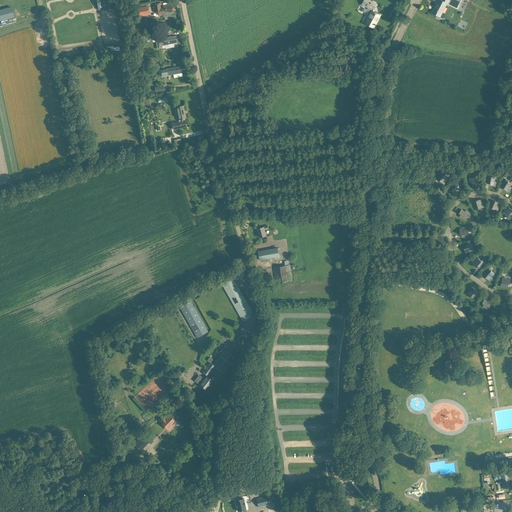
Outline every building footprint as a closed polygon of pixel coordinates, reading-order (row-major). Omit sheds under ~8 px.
[(364,0),(362,5),(368,8),(367,9),(366,12),(370,14),(371,14),(366,24),(369,25),(374,28),(377,21),(376,20),(379,15),(373,12),(375,9),(376,5),(371,3),(371,2),(368,0),(364,0)] [(436,3),(432,12),(436,15),(440,17),(442,18),(445,14),(442,13),(447,4),(450,5),(457,9),(460,10),(464,1),(462,0),(436,0),(435,3),(436,3)] [(160,3),(152,4),(154,12),(158,11),(159,15),(163,15),(164,16),(167,15),(167,17),(171,16),(170,13),(174,13),(172,4),(168,5),(163,6),(163,8),(160,8),(159,4),(161,4),(160,3)] [(12,7),(0,10),(0,20),(0,21),(14,17),(12,7)] [(149,15),(149,14),(148,7),(138,8),(139,16),(149,15)] [(146,36),(140,37),(141,42),(146,41),(156,39),(156,41),(158,49),(162,48),(165,48),(169,47),(173,46),(173,45),(173,43),(177,43),(176,36),(175,36),(171,37),(164,38),(159,39),(158,34),(146,36)] [(181,66),(176,67),(167,69),(161,70),(162,76),(173,74),(174,77),(182,76),(182,73),(181,66)] [(183,106),(178,107),(176,107),(179,122),(172,123),(173,129),(186,126),(185,121),(183,121),(182,119),(186,118),(183,106)] [(443,172),(441,173),(438,177),(441,179),(439,181),(444,184),(447,181),(445,180),(448,177),(445,174),(443,172)] [(479,182),(478,178),(478,175),(474,176),(475,177),(469,178),(470,182),(471,182),(472,186),(477,185),(476,183),(479,182)] [(488,175),(488,177),(487,182),(490,183),(490,185),(496,186),(496,182),(495,182),(495,177),(491,177),(491,176),(488,175)] [(506,179),(504,181),(502,185),(504,187),(503,189),(508,192),(510,189),(509,188),(511,184),(508,182),(508,181),(506,179)] [(457,182),(455,184),(451,187),(453,189),(451,190),(455,195),(458,193),(457,192),(461,189),(458,186),(459,185),(457,182)] [(478,208),(484,207),(483,203),(482,204),(480,199),(476,201),(476,202),(474,203),(476,210),(479,209),(478,208)] [(492,201),(489,206),(489,208),(492,209),(497,211),(499,207),(497,207),(499,203),(495,201),(494,203),(492,201)] [(505,210),(502,213),(507,217),(506,217),(509,219),(511,215),(511,212),(511,210),(511,209),(509,207),(506,211),(505,210)] [(466,217),(469,212),(466,210),(465,211),(461,209),(459,213),(461,214),(459,217),(466,220),(467,217),(466,217)] [(264,227),(262,227),(258,228),(260,237),(266,236),(264,230),(269,229),(268,225),(263,227),(264,227)] [(464,230),(464,228),(460,228),(460,234),(461,234),(461,237),(469,237),(469,234),(468,234),(468,230),(464,230)] [(472,243),(469,244),(465,245),(466,248),(464,249),(466,254),(470,253),(469,252),(473,250),(472,246),(473,246),(472,243)] [(278,247),(258,251),(259,260),(266,259),(279,256),(278,247)] [(475,261),(474,260),(471,263),(476,267),(477,266),(479,268),(484,262),(482,260),(481,261),(478,258),(475,261)] [(293,281),(290,265),(274,267),(276,283),(293,281)] [(236,280),(245,275),(241,268),(232,273),(236,280)] [(489,268),(488,270),(484,274),(486,276),(485,277),(490,281),(492,278),(491,277),(494,274),(491,271),(492,271),(489,268)] [(243,321),(252,316),(250,314),(252,312),(231,273),(220,279),(243,321)] [(510,284),(510,279),(506,279),(506,278),(502,277),(502,283),(501,283),(501,286),(508,287),(508,284),(510,284)] [(470,286),(468,289),(470,290),(467,294),(471,296),(470,297),(473,299),(477,293),(475,291),(476,289),(470,286)] [(188,296),(177,302),(197,337),(208,331),(188,296)] [(485,298),(483,302),(482,303),(484,304),(482,307),(489,310),(490,307),(491,303),(488,301),(488,299),(485,298)] [(509,312),(509,310),(508,305),(505,305),(505,303),(501,304),(501,308),(499,308),(500,312),(505,312),(505,313),(509,312)] [(219,362),(216,367),(223,373),(229,364),(219,356),(216,360),(217,360),(219,362)] [(453,367),(454,366),(455,365),(455,363),(454,361),(453,360),(452,359),(450,358),(449,358),(447,359),(446,360),(445,362),(444,363),(445,365),(445,366),(447,368),(448,368),(450,369),(452,368),(453,367)] [(210,363),(206,367),(211,371),(215,366),(213,365),(210,363)] [(206,367),(203,372),(208,376),(211,371),(206,367)] [(210,385),(211,386),(214,382),(206,376),(204,379),(201,376),(196,382),(207,390),(210,385)] [(158,420),(160,421),(167,428),(168,429),(169,429),(176,421),(175,420),(178,417),(173,412),(166,419),(163,415),(158,420)] [(145,434),(134,444),(140,451),(151,440),(145,434)] [(154,447),(158,451),(167,441),(163,438),(154,447)] [(507,470),(502,471),(505,488),(510,487),(507,470)] [(256,499),(258,507),(269,505),(267,496),(256,499)] [(246,509),(243,498),(235,500),(237,511),(246,509)]
